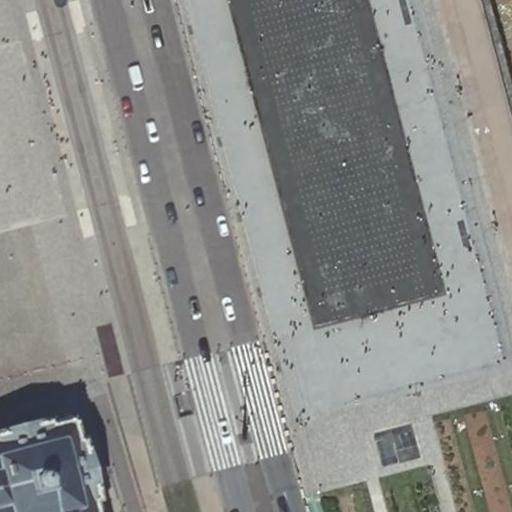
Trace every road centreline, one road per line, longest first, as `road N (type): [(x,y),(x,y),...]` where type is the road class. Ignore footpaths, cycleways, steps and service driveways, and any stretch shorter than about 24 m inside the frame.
road 1 (secondary): [(106,0),(240,511)]
road 2 (secondary): [(290,511),(158,0)]
road 3 (residential): [(0,391),(59,375),(92,381),(135,511)]
